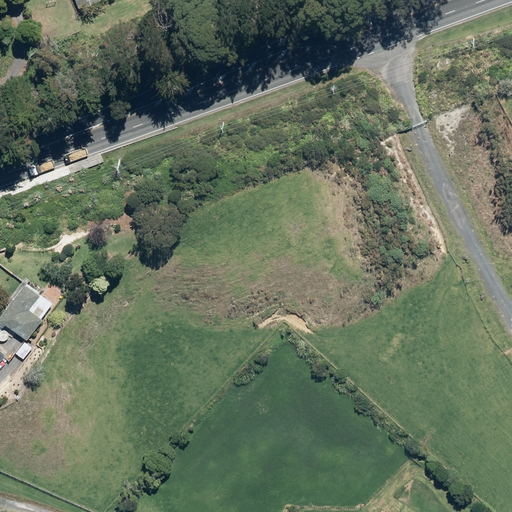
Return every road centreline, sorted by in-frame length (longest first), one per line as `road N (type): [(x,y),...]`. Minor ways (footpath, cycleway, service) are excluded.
road 1 (secondary): [(455,0),(0,167)]
road 2 (track): [(511,311),(495,288),(387,25)]
